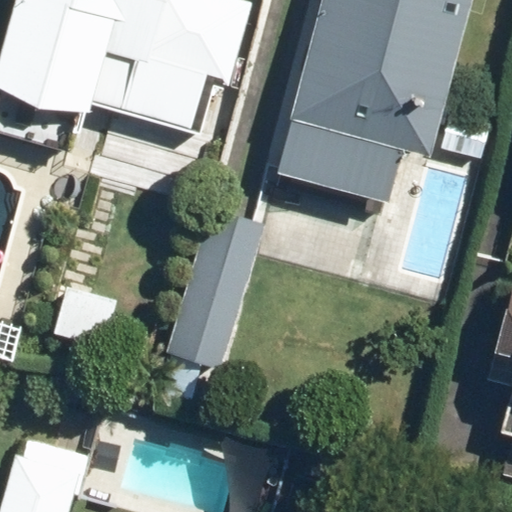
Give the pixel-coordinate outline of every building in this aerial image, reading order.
[(13,0),(0,50),(0,85),(38,103),(91,109),(93,102),(202,132),(215,83),(230,87),(254,0),(13,0)] [(472,0),(321,0),(276,169),(389,198),(402,146),(431,154),(472,0)] [(265,228),(208,210),(166,349),(223,366),(265,228)] [(115,288),(68,279),(57,332),(104,342),(115,288)] [(511,284),(486,381),(511,388),(511,395),(503,430),(511,432),(511,437),(502,473),(511,475),(511,284)] [(27,439),(22,456),(15,454),(0,508),(0,511),(71,511),(77,494),(80,495),(91,457),(27,439)]
